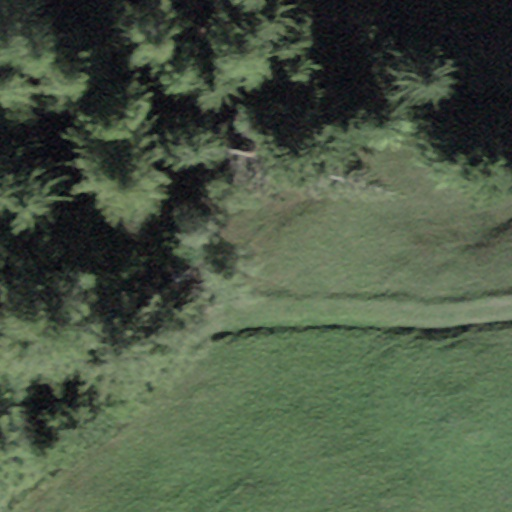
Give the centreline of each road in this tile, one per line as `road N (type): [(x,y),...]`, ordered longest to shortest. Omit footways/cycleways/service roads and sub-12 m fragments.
road 1 (track): [(0,148),(121,107),(310,23),(511,52)]
road 2 (track): [(511,314),(319,317)]
